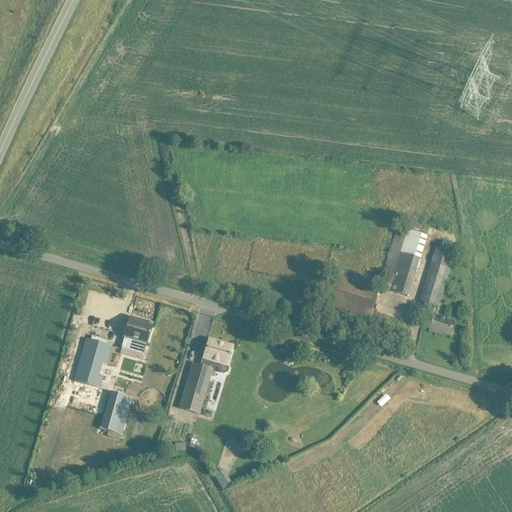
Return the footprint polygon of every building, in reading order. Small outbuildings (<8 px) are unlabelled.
[(198,151),(197,159),(210,159),(210,152),(198,151)] [(293,239),(295,225),(287,224),(285,238),(293,239)] [(392,230),(381,226),(374,249),(370,260),(382,264),(392,230)] [(389,291),(409,297),(426,240),(428,236),(409,230),(405,240),(389,291)] [(423,291),(420,301),(438,307),(455,251),(437,245),(423,291)] [(333,275),(324,304),(371,318),(380,289),(333,275)] [(438,332),(450,336),(454,323),(446,321),(447,319),(435,316),(430,331),(438,334),(438,332)] [(130,318),(124,338),(131,340),(132,338),(147,342),(152,327),(137,322),(137,320),(130,318)] [(83,349),(52,462),(77,469),(111,347),(86,340),(83,349)] [(199,415),(212,371),(212,370),(211,370),(209,369),(210,366),(219,368),(218,370),(220,373),(224,374),(227,373),(228,369),(227,366),(232,348),(209,340),(204,357),(203,357),(200,366),(193,364),(179,409),(199,415)] [(122,435),(132,399),(111,393),(101,429),(122,435)] [(191,435),(188,448),(201,451),(203,438),(191,435)] [(204,459),(216,467),(230,447),(218,439),(204,459)] [(218,471),(212,475),(220,489),(227,485),(218,471)]
